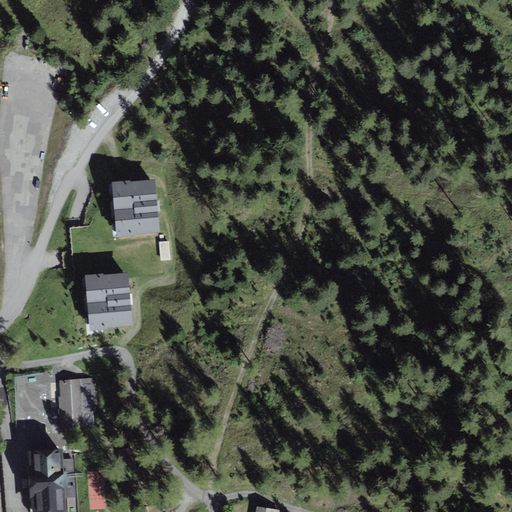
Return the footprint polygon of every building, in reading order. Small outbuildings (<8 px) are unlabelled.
[(155,181),(113,185),(117,224),(118,238),(161,234),(155,181)] [(161,234),(118,238),(117,224),(72,228),(77,278),(85,278),(128,273),(129,283),(165,279),(161,234)] [(90,330),(134,325),(129,283),(128,273),(85,278),(90,330)] [(95,379),(61,381),(63,425),(94,424),(93,409),(97,409),(95,379)] [(68,511),(66,451),(31,452),(33,511),(68,511)]
